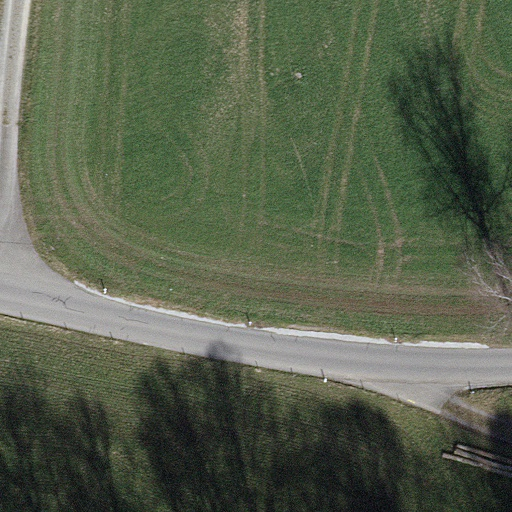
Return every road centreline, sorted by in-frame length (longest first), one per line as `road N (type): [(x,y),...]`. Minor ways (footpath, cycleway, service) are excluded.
road 1 (unclassified): [(511,365),(396,376),(172,340),(0,295)]
road 2 (track): [(13,0),(0,168)]
road 3 (track): [(396,376),(511,432)]
